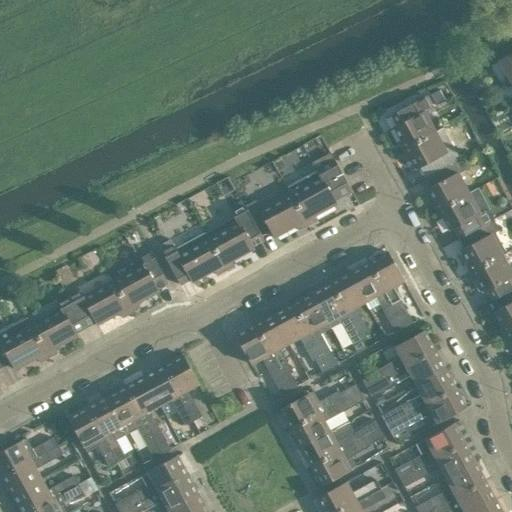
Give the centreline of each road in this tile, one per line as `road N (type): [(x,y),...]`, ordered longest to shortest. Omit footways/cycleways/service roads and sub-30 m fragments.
road 1 (residential): [(511,458),(499,435),(496,382),(394,205)]
road 2 (residential): [(0,411),(201,309)]
road 3 (residential): [(201,309),(394,205)]
